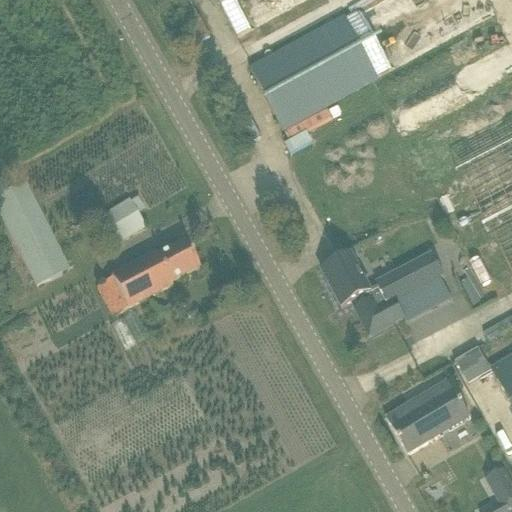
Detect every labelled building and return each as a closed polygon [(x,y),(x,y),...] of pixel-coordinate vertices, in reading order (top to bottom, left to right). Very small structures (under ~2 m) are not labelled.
[(220,0),(239,40),(259,32),(255,24),(307,0),(220,0)] [(251,75),(283,133),(378,80),(346,23),(251,75)] [(511,51),(296,150),(311,182),(511,90),(511,51)] [(511,138),(454,169),(511,280),(511,138)] [(0,224),(33,289),(66,273),(22,186),(0,197),(0,224)] [(138,201),(131,205),(137,216),(144,212),(138,201)] [(128,202),(107,214),(122,241),(144,229),(137,216),(130,205),(128,202)] [(137,265),(110,279),(111,282),(127,313),(170,290),(169,287),(198,270),(185,246),(156,261),(154,257),(137,265)] [(359,311),(356,312),(370,339),(403,322),(395,305),(444,279),(433,257),(377,286),(380,291),(371,296),(351,258),(322,273),(331,290),(335,288),(339,296),(335,298),(342,311),(355,304),(359,311)] [(511,358),(489,372),(511,409),(511,358)] [(442,388),(386,421),(408,458),(471,421),(454,393),(447,397),(442,388)] [(511,511),(511,489),(503,474),(486,483),(502,511),(511,511)]
